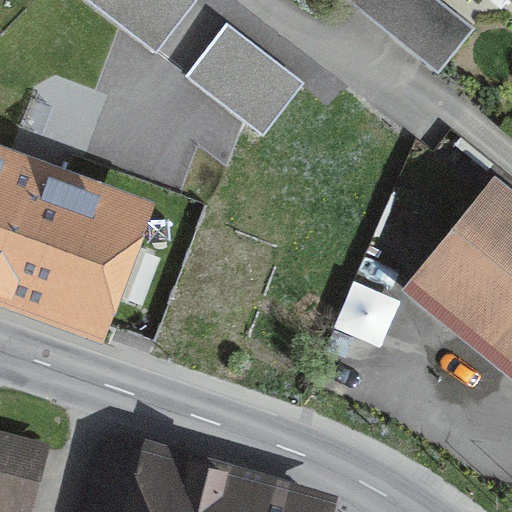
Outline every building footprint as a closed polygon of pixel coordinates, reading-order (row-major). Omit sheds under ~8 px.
[(191,0),(88,0),(155,51),(193,1),(191,0)] [(356,0),(392,29),(415,0),(356,0)] [(433,0),(415,0),(392,29),(438,66),(469,28),(433,0)] [(225,26),(187,75),(262,133),(300,84),(225,26)] [(0,84),(0,284),(92,319),(132,213),(112,206),(157,82),(52,43),(33,94),(1,82),(0,84)] [(418,278),(511,354),(511,197),(495,183),(418,278)] [(380,339),(397,301),(357,283),(340,321),(380,339)] [(0,436),(0,503),(22,510),(39,447),(0,436)] [(304,511),(306,504),(108,451),(91,511),(304,511)]
